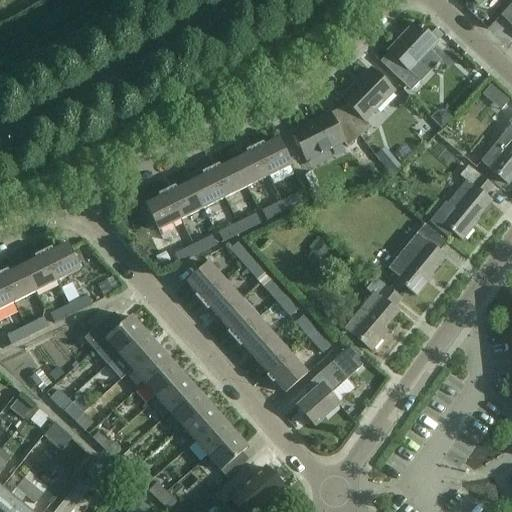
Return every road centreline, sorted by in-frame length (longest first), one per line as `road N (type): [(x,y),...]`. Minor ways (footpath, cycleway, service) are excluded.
road 1 (residential): [(81,210),(301,96),(404,0)]
road 2 (residential): [(335,485),(81,210)]
road 3 (residential): [(335,485),(511,243)]
road 4 (tertiary): [(0,133),(233,0)]
